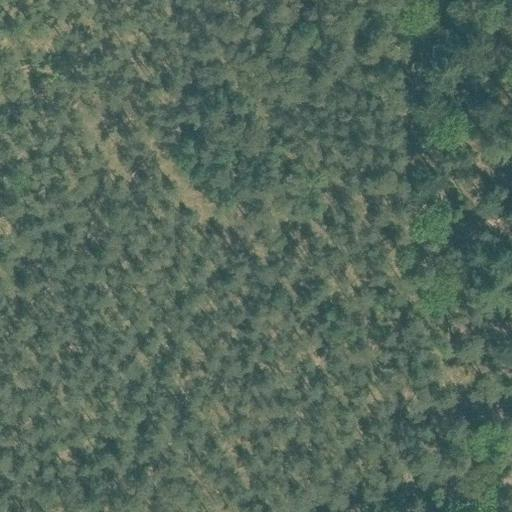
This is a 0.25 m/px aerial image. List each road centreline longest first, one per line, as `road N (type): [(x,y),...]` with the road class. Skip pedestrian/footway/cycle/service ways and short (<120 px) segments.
road 1 (track): [(486,511),(423,284),(423,176),(456,0)]
road 2 (track): [(478,480),(315,511)]
